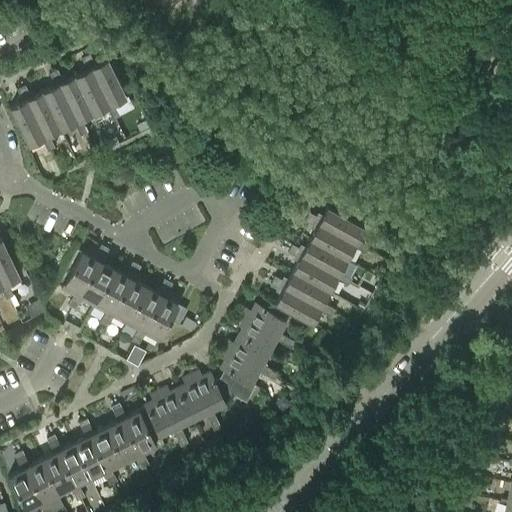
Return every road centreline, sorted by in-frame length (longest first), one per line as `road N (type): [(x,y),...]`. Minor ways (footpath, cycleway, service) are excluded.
road 1 (tertiary): [(279,511),(511,253)]
road 2 (residential): [(11,179),(192,278)]
